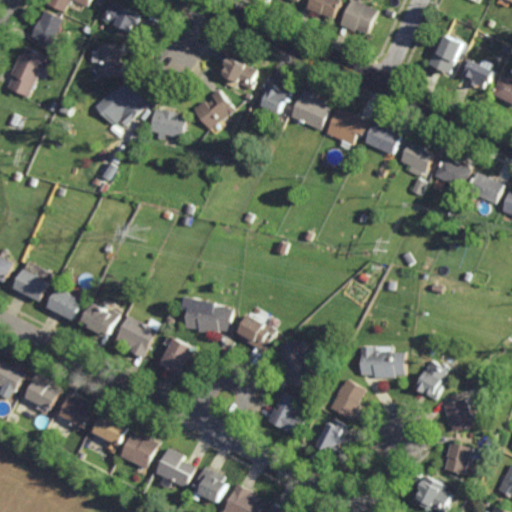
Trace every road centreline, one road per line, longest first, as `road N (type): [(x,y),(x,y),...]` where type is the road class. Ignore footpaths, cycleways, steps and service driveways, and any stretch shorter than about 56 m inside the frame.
road 1 (residential): [(0,30),(194,420),(370,511)]
road 2 (residential): [(205,0),(511,145)]
road 3 (residential): [(194,420),(214,384),(238,380),(244,397),(224,436)]
